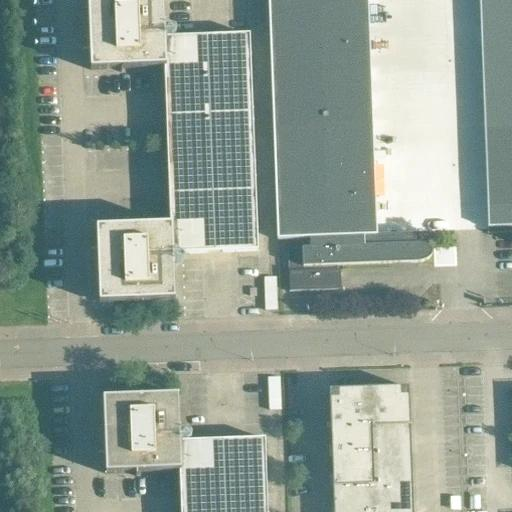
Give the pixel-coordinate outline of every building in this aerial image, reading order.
[(96,230),(97,230),(100,303),(151,301),(151,302),(175,301),(173,254),(257,251),(249,36),(165,39),(163,0),(88,0),(91,69),(90,69),(90,71),(120,70),(121,73),(122,73),(122,70),(164,68),(170,226),(128,227),(127,224),(126,224),(126,227),(96,228),(96,230)] [(377,236),(368,0),(268,0),(277,241),(310,240),(310,249),(302,249),(289,250),(289,249),(288,249),(289,293),(338,291),(338,290),(341,290),(340,271),(336,271),(336,267),(416,264),(417,264),(419,264),(420,263),(422,263),(423,263),(425,262),(426,262),(428,261),(429,260),(430,260),(430,259),(431,259),(431,258),(432,257),(432,256),(432,255),(432,253),(432,252),(432,251),(431,251),(431,250),(431,249),(430,249),(430,248),(429,248),(427,247),(425,247),(424,246),(422,246),(420,245),(419,245),(417,245),(415,245),(415,235),(377,236)] [(511,0),(479,0),(488,229),(511,227),(511,0)] [(277,311),(276,278),(264,279),(265,312),(277,311)] [(280,378),(268,379),(269,411),(281,411),(280,378)] [(408,388),(369,390),(370,428),(410,426),(408,388)] [(370,428),(369,390),(329,391),(330,429),(370,428)] [(267,511),(265,440),(180,443),(179,396),(155,397),(155,398),(104,400),(106,473),(105,473),(106,475),(136,474),(136,478),(137,478),(137,474),(180,472),(180,511),(267,511)] [(411,455),(410,426),(370,428),(371,457),(411,455)] [(371,457),(370,428),(330,429),(331,446),(329,446),(329,458),(332,458),(371,457)] [(412,484),(411,455),(371,457),(373,486),(412,484)] [(373,486),(371,457),(332,458),(332,475),(330,475),(330,487),(373,486)] [(412,511),(412,484),(373,486),(373,511),(412,511)] [(373,511),(373,486),(330,487),(333,487),(333,504),(331,505),(331,511),(373,511)]
